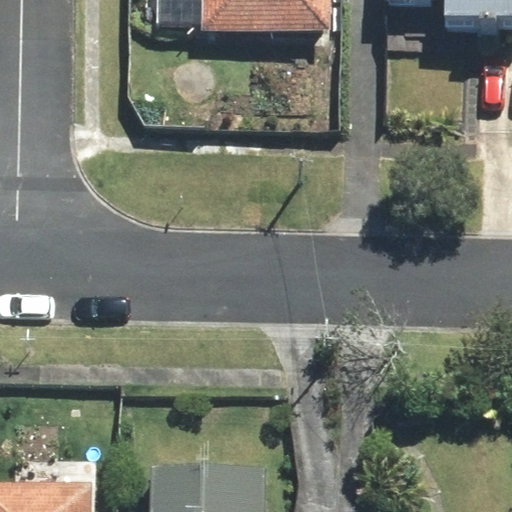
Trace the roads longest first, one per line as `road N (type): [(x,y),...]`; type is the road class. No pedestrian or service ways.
road 1 (residential): [(15,267),(511,282)]
road 2 (residential): [(17,0),(15,267)]
